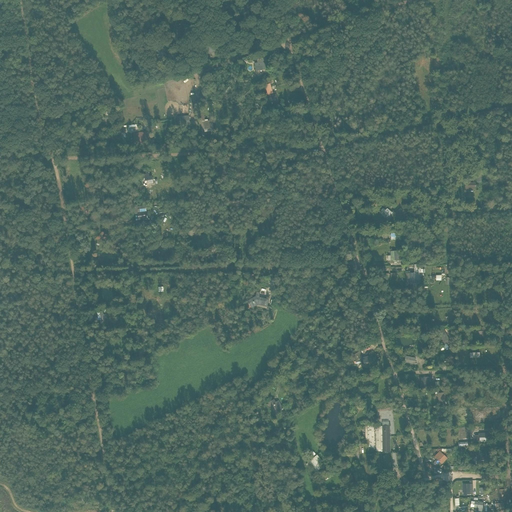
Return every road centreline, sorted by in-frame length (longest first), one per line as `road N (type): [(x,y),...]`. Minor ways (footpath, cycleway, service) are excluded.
road 1 (track): [(72,274),(359,264)]
road 2 (track): [(72,274),(27,0)]
road 3 (track): [(53,159),(322,149)]
road 4 (track): [(46,121),(288,41)]
road 5 (track): [(112,511),(72,274)]
road 6 (track): [(500,263),(508,478)]
road 7 (track): [(309,511),(449,474),(450,511)]
road 8 (track): [(353,264),(250,401)]
road 9 (track): [(288,41),(413,0)]
road 10 (track): [(359,264),(322,149)]
